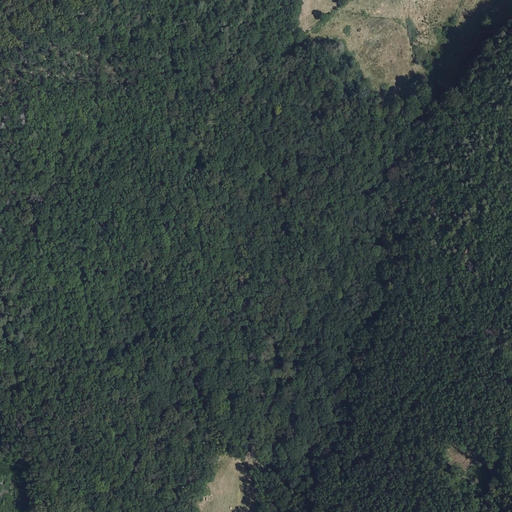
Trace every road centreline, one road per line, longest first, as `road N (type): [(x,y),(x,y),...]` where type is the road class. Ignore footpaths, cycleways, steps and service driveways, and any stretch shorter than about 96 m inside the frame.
road 1 (track): [(511,278),(364,316)]
road 2 (track): [(403,126),(457,98),(511,46)]
